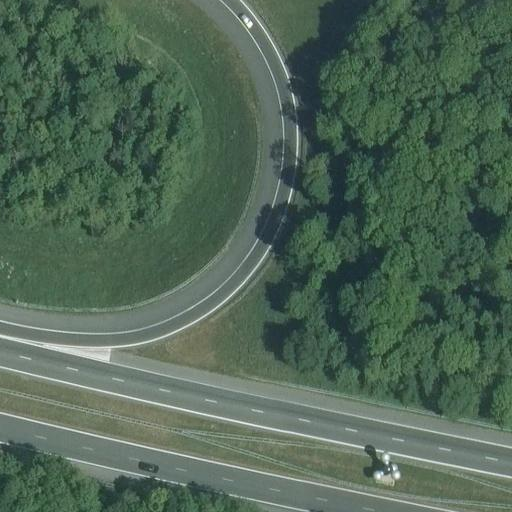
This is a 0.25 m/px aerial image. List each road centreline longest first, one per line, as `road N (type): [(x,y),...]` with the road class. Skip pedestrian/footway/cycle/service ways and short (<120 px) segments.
road 1 (motorway): [(217,0),(261,50),(288,135),(283,189),(245,269),(189,317),(140,333),(0,341)]
road 2 (motorway): [(511,460),(172,391),(0,346)]
road 3 (motorway): [(0,433),(356,511)]
